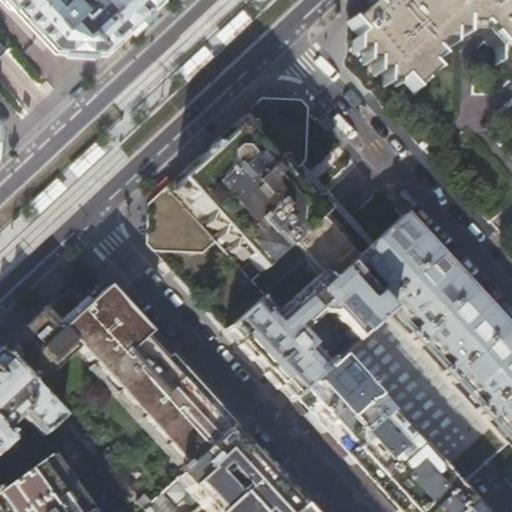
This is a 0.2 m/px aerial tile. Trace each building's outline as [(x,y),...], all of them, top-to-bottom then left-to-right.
[(3,0),(12,9),(47,47),(97,49),(139,10),(150,0),(3,0)] [(511,0),(382,0),(373,9),(369,6),(368,4),(345,25),(347,27),(349,29),(356,37),(350,42),(391,87),(397,82),(404,89),(405,88),(409,92),(429,73),(426,69),(424,68),(434,59),(429,53),(436,47),(447,47),(447,37),(460,37),(478,37),(482,41),(511,74),(511,0)] [(328,284),(345,268),(356,259),(355,258),(332,234),(342,226),(299,181),(290,189),(285,182),(280,176),(299,159),(301,106),(261,104),(150,208),(149,247),(198,249),(213,235),(264,292),(266,294),(305,258),(319,275),(328,284)] [(356,259),(345,268),(350,274),(361,264),(385,291),(374,300),(387,314),(419,348),(429,339),(452,364),(442,373),(447,378),(504,328),(468,289),(442,261),(402,217),(356,259)] [(360,284),(350,274),(345,268),(328,284),(319,275),(273,317),(258,301),(225,331),(259,368),(291,403),(331,366),(328,363),(324,366),(297,336),(319,316),(329,318),(353,345),(387,314),(374,300),(373,298),(364,306),(351,292),(360,284)] [(53,300),(0,348),(0,358),(58,421),(99,467),(123,493),(141,511),(159,494),(173,481),(229,427),(230,426),(185,376),(168,358),(147,335),(105,289),(83,308),(68,292),(62,298),(59,295),(53,300)] [(419,348),(387,314),(353,345),(331,366),(291,403),(332,449),(373,493),(390,511),(479,511),(457,488),(506,443),(487,422),(475,410),(452,385),(447,378),(442,373),(419,348)] [(511,337),(504,328),(447,378),(452,385),(462,375),(485,401),(475,410),(487,422),(496,413),(511,430),(511,445),(510,447),(511,449),(511,337)] [(58,421),(0,358),(0,451),(4,448),(7,453),(0,459),(0,473),(22,453),(4,433),(19,419),(38,439),(58,421)] [(229,428),(229,427),(173,481),(196,506),(255,456),(238,438),(229,428)] [(255,456),(196,506),(189,511),(176,511),(159,494),(141,511),(140,511),(296,511),(302,508),(294,499),(255,456)] [(0,489),(0,511),(81,511),(44,459),(0,489)] [(114,501),(123,493),(99,467),(93,472),(114,501)]
